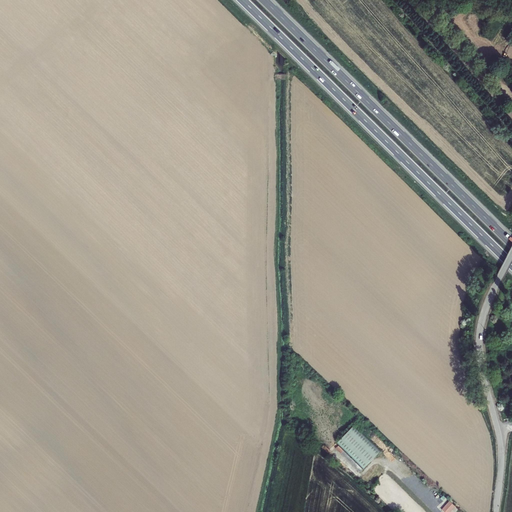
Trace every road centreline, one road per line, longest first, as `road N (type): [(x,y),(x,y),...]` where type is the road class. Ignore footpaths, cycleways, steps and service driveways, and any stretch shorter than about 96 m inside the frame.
road 1 (motorway): [(243,0),(511,265)]
road 2 (motorway): [(511,244),(263,0)]
road 3 (residential): [(500,438),(479,334),(511,253)]
